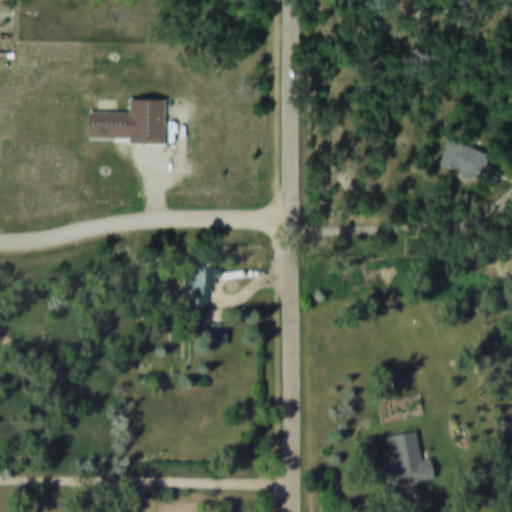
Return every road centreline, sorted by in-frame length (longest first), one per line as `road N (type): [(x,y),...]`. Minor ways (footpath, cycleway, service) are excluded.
road 1 (tertiary): [(292,511),(290,0)]
road 2 (residential): [(292,484),(0,479)]
road 3 (residential): [(289,232),(0,225)]
